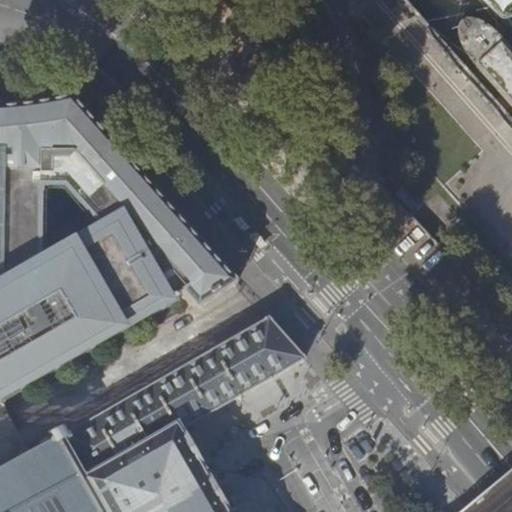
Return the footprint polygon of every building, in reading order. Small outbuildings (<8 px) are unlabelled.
[(458,40),(470,60),(511,106),(511,47),(503,38),(486,23),(480,19),(473,16),(466,15),(463,16),(460,18),(457,22),(456,26),(458,40)] [(278,55),(283,63),(293,56),(288,48),(278,55)] [(0,403),(180,301),(169,282),(177,277),(188,294),(190,292),(201,305),(236,283),(170,209),(75,103),(73,100),(33,107),(18,109),(2,110),(2,106),(0,105),(0,403)] [(420,269),(440,250),(410,219),(390,238),(420,269)] [(490,300),(440,250),(420,269),(470,319),(490,300)] [(228,511),(220,497),(207,473),(185,433),(305,361),(269,321),(66,438),(63,433),(53,439),(55,442),(0,473),(0,511),(228,511)]
